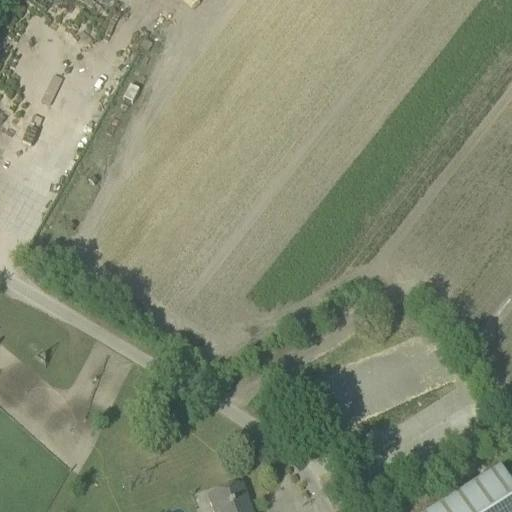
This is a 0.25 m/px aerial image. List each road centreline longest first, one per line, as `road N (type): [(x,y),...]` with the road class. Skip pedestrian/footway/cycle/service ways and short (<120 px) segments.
road 1 (track): [(511,420),(454,311),(412,292),(212,405)]
road 2 (unclassified): [(298,472),(272,444),(0,276)]
